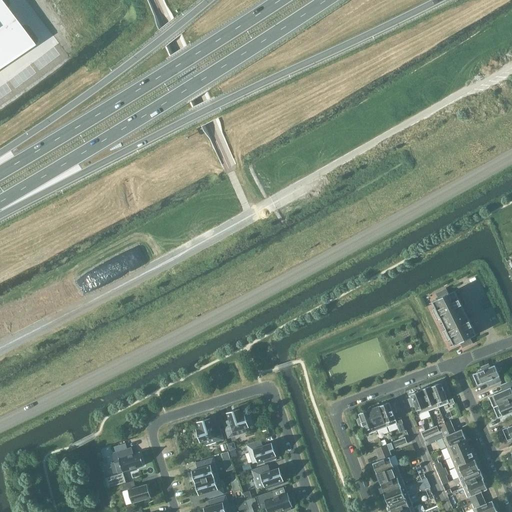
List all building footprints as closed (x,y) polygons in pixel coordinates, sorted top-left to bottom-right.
[(0,0),(0,63),(6,59),(7,60),(8,60),(9,60),(10,60),(11,59),(11,58),(12,58),(12,57),(11,56),(31,42),(33,46),(35,45),(0,0)] [(436,308),(432,310),(437,320),(441,318),(443,324),(446,330),(443,332),(447,341),(451,340),(454,346),(459,344),(460,343),(464,341),(467,340),(471,338),(472,337),(477,335),(473,329),(472,326),(471,324),(470,321),(469,319),(466,313),(463,307),(462,305),(461,302),(459,300),(458,297),(455,292),(455,291),(450,293),(449,294),(446,288),(436,293),(439,299),(438,300),(433,302),(436,308)] [(481,367),(482,371),(473,375),(478,386),(487,382),(490,387),(502,382),(499,377),(500,376),(495,365),(490,367),(489,364),(481,367)] [(493,408),(511,399),(511,380),(500,385),(503,391),(489,397),(493,408)] [(450,393),(446,385),(443,386),(442,383),(431,387),(439,407),(449,403),(448,401),(446,394),(450,393)] [(431,387),(431,386),(421,390),(421,391),(428,411),(439,407),(431,387)] [(428,411),(421,391),(411,395),(412,398),(408,399),(411,407),(415,406),(418,415),(428,411)] [(511,399),(493,408),(498,418),(511,412),(511,399)] [(379,406),(387,427),(397,423),(394,414),(398,413),(395,405),(391,406),(390,403),(379,406)] [(369,410),(377,431),(387,427),(379,406),(369,410)] [(223,422),(228,438),(247,432),(246,428),(249,427),(245,415),(242,416),(240,409),(227,413),(230,420),(223,422)] [(377,431),(369,410),(359,414),(360,418),(356,419),(359,427),(363,426),(366,435),(377,431)] [(197,430),(200,442),(204,441),(205,445),(224,440),(219,423),(212,425),(210,418),(198,422),(200,429),(197,430)] [(451,420),(439,425),(442,431),(453,426),(451,420)] [(511,425),(503,430),(508,441),(511,438),(511,425)] [(443,434),(444,437),(442,438),(447,448),(466,439),(462,429),(456,432),(453,426),(442,431),(443,434)] [(436,434),(433,428),(422,432),(424,439),(436,434)] [(405,437),(394,442),(396,448),(408,444),(405,437)] [(434,437),(430,439),(424,441),(426,446),(436,442),(436,441),(434,437)] [(451,458),(471,449),(466,439),(447,448),(451,458)] [(247,445),(253,463),(258,462),(259,465),(277,459),(276,456),(272,443),(263,446),(261,440),(247,445)] [(383,446),(376,449),(378,455),(390,450),(387,445),(383,446)] [(116,453),(112,454),(115,463),(118,474),(123,472),(131,470),(131,472),(137,470),(137,468),(144,466),(140,452),(133,454),(130,456),(128,449),(116,453)] [(455,468),(475,459),(471,449),(451,458),(455,468)] [(392,457),(390,451),(390,450),(378,455),(380,461),(373,464),(377,474),(394,467),(390,458),(392,457)] [(192,471),(196,483),(219,476),(214,458),(196,463),(198,469),(192,471)] [(475,459),(455,468),(459,478),(479,469),(475,459)] [(252,471),(258,489),(265,487),(266,490),(284,483),(283,480),(284,480),(279,468),(271,471),(268,465),(252,471)] [(394,467),(377,474),(381,484),(401,476),(397,466),(394,467)] [(479,469),(459,478),(463,488),(483,479),(484,479),(480,469),(479,469)] [(196,483),(199,495),(205,493),(207,499),(224,494),(219,476),(196,483)] [(381,484),(384,494),(385,494),(405,486),(401,476),(381,484)] [(488,489),(484,479),(483,479),(463,488),(468,498),(470,497),(472,503),(484,498),(481,492),(488,489)] [(134,481),(123,484),(125,491),(129,490),(132,503),(152,498),(148,484),(136,488),(134,481)] [(405,486),(385,494),(384,494),(388,505),(389,504),(388,504),(409,496),(405,486)] [(250,491),(243,494),(246,500),(252,498),(250,491)] [(273,491),(256,497),(261,511),(267,509),(268,511),(276,511),(284,510),(284,511),(285,511),(292,510),(291,507),(293,507),(288,493),(276,497),(273,491)] [(230,511),(226,496),(208,501),(210,507),(204,509),(205,511),(230,511)] [(391,511),(398,511),(413,506),(409,496),(388,504),(389,504),(391,511)] [(484,498),(472,503),(475,508),(473,509),(473,511),(494,511),(497,511),(493,501),(486,503),(484,498)]
